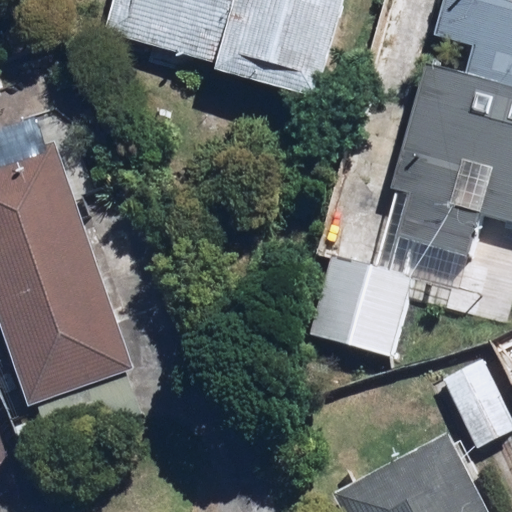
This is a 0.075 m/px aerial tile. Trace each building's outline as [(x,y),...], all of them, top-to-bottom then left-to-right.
[(108,0),(75,0),(106,10),(108,0)] [(350,0),(122,0),(108,49),(321,108),(350,0)] [(511,0),(455,0),(386,267),(340,256),(317,343),(392,363),(412,283),(467,297),(486,223),(511,230),(511,0)] [(54,147),(0,166),(0,328),(47,460),(152,423),(54,147)] [(511,436),(511,413),(485,363),(435,390),(471,458),(511,436)] [(486,511),(449,439),(327,502),(332,511),(486,511)]
